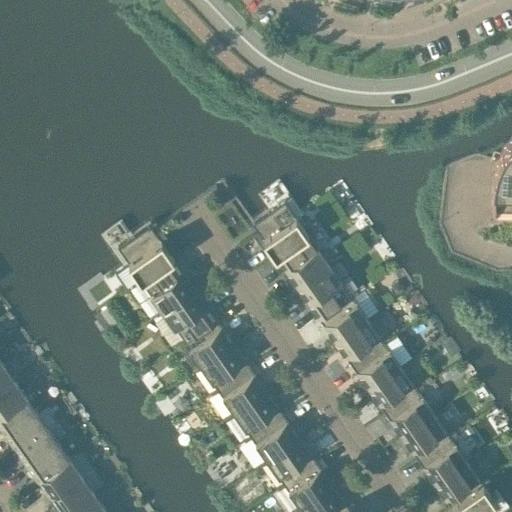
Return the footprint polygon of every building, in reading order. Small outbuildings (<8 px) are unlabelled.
[(492,180),(491,189),(491,214),(493,214),(493,210),(511,210),(511,136),(511,137),(508,139),(503,146),(498,153),(495,160),(493,170),(492,180)] [(274,254),(307,231),(284,198),(251,221),(258,231),(253,234),(270,257),(274,254)] [(172,255),(177,252),(160,228),(156,232),(149,222),(114,249),(137,281),(140,279),(139,278),(172,255)] [(289,275),(296,285),(329,262),(307,231),(274,254),(289,275)] [(194,286),(172,255),(139,278),(140,279),(137,281),(160,312),(162,310),(162,309),(194,286)] [(296,285),(318,316),(351,294),(329,262),(296,285)] [(160,312),(182,344),(184,342),(184,341),(216,317),(194,286),(162,309),(162,310),(160,312)] [(318,316),(335,340),(367,317),(351,294),(318,316)] [(182,344),(199,367),(201,365),(200,364),(233,341),(216,317),(184,341),(184,342),(182,344)] [(335,340),(351,363),(384,341),(367,317),(335,340)] [(199,367),(216,390),(217,389),(217,388),(249,365),(233,341),(200,364),(201,365),(199,367)] [(351,363),(368,387),(400,364),(384,341),(351,363)] [(0,388),(15,378),(3,362),(0,364),(0,388)] [(368,387),(384,411),(417,388),(400,364),(368,387)] [(216,390),(232,413),(234,412),(233,411),(266,388),(249,365),(217,388),(217,389),(216,390)] [(0,412),(26,394),(15,378),(0,388),(0,412)] [(232,413),(249,437),(250,436),(250,435),(282,412),(266,388),(233,411),(234,412),(232,413)] [(384,411),(401,434),(434,411),(417,388),(384,411)] [(0,427),(4,433),(37,410),(26,394),(0,412),(0,427)] [(4,433),(13,445),(15,448),(48,425),(37,410),(4,433)] [(401,434),(417,458),(450,435),(434,411),(401,434)] [(249,437),(266,460),(267,460),(266,458),(299,435),(282,412),(250,435),(250,436),(249,437)] [(13,445),(2,453),(7,459),(17,452),(26,464),(59,441),(48,425),(15,448),(13,445)] [(266,460),(283,484),(283,483),(283,482),(315,459),(299,435),(266,458),(267,460),(266,460)] [(417,458),(434,481),(467,458),(450,435),(417,458)] [(26,464),(34,477),(35,476),(37,480),(70,457),(59,441),(26,464)] [(35,477),(24,484),(29,491),(39,483),(48,496),(81,473),(70,457),(37,480),(35,476),(34,477),(35,477)] [(434,481),(450,505),(483,482),(467,458),(434,481)] [(283,484),(300,507),(299,505),(332,483),(315,459),(283,482),(283,483),(283,484)] [(48,496),(57,509),(57,508),(60,511),(92,489),(81,473),(48,496)] [(483,482),(450,505),(455,511),(476,511),(495,499),(483,482)] [(339,511),(348,506),(332,483),(299,505),(300,507),(303,511),(339,511)] [(18,498),(29,491),(24,484),(13,492),(18,498)] [(57,509),(52,511),(92,511),(103,505),(92,489),(60,511),(57,508),(57,509)]
